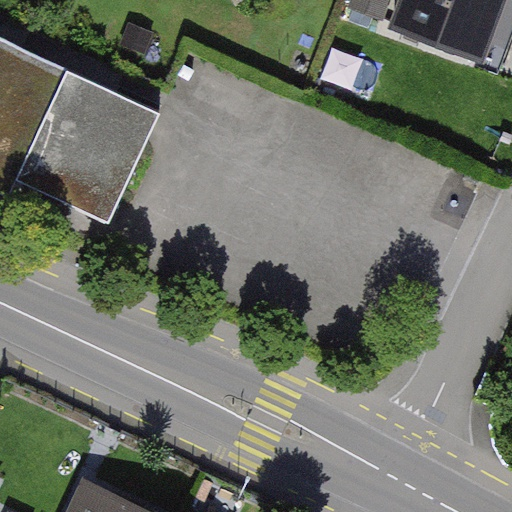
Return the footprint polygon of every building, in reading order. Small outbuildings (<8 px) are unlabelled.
[(384,23),(392,0),(359,0),(355,12),(384,23)] [(511,52),(511,0),(400,0),(391,25),(506,69),(511,52)] [(158,114),(0,38),(0,181),(102,231),(158,114)] [(0,463),(0,505),(13,468),(0,463)] [(168,511),(93,474),(74,511),(168,511)]
